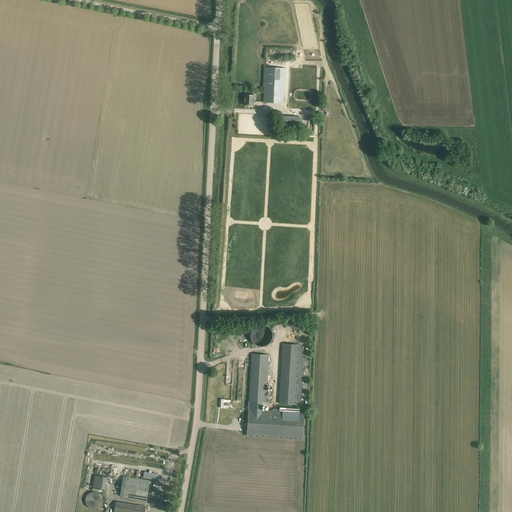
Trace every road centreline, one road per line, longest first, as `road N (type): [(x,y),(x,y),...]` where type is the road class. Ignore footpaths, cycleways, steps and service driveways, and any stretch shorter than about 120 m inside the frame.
road 1 (tertiary): [(180,511),(199,383),(217,28)]
road 2 (unclassified): [(217,28),(76,0)]
